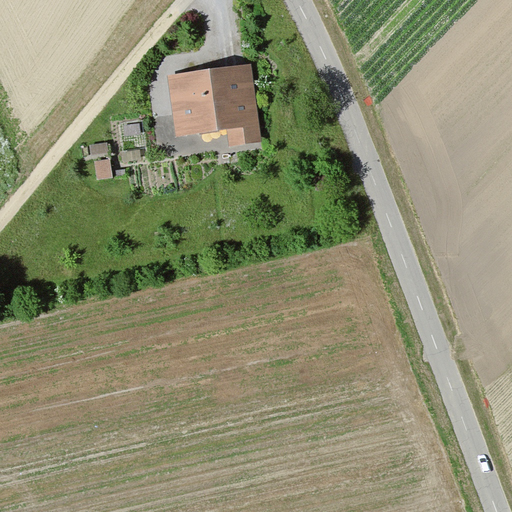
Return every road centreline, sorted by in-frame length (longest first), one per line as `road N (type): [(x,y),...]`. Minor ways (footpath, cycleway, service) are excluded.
road 1 (tertiary): [(296,0),(496,511)]
road 2 (track): [(0,226),(191,0)]
